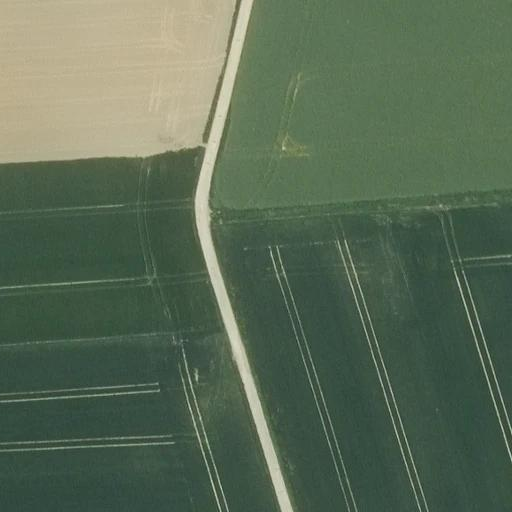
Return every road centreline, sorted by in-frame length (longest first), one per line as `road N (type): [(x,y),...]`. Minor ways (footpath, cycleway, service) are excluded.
road 1 (track): [(285,511),(200,221),(247,0)]
road 2 (track): [(200,221),(511,196)]
